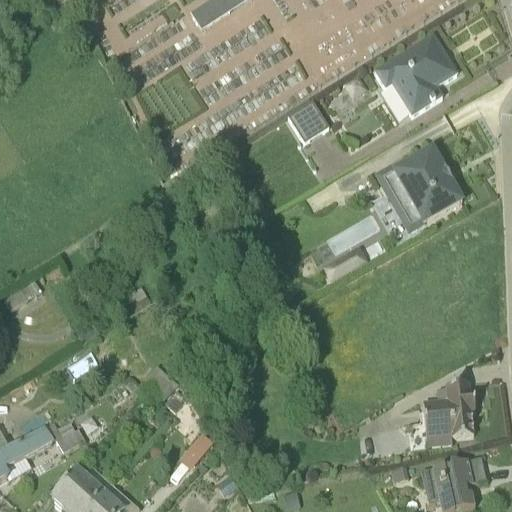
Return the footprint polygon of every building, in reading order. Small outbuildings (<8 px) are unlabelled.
[(199,40),(249,6),(245,0),(214,0),(188,19),(199,40)] [(391,92),(410,122),(441,103),(435,93),(455,80),(431,42),(372,78),(383,96),(391,92)] [(366,96),(356,82),(343,91),(352,105),(366,96)] [(326,133),(311,108),(288,124),(304,149),(326,133)] [(406,239),(460,208),(449,188),(450,187),(443,174),(442,175),(430,156),(397,175),(393,169),(372,181),(406,239)] [(331,287),(371,268),(363,251),(323,270),(331,287)] [(158,371),(143,389),(165,408),(180,390),(158,371)] [(468,399),(466,390),(443,394),(444,406),(422,408),(426,446),(427,454),(450,452),(449,444),(472,442),(470,419),(474,418),(472,399),(468,399)] [(62,461),(83,448),(77,437),(73,439),(68,430),(56,437),(52,430),(0,459),(0,490),(6,488),(6,487),(2,479),(55,449),(62,461)] [(201,444),(182,468),(194,477),(212,452),(201,444)] [(419,478),(426,511),(427,511),(438,510),(438,511),(473,511),(470,501),(467,501),(465,493),(486,488),(480,464),(419,478)] [(52,511),(94,511),(111,494),(86,472),(79,480),(75,478),(48,508),(52,511)] [(392,489),(407,485),(404,472),(389,476),(392,489)] [(130,511),(111,494),(94,511),(130,511)]
